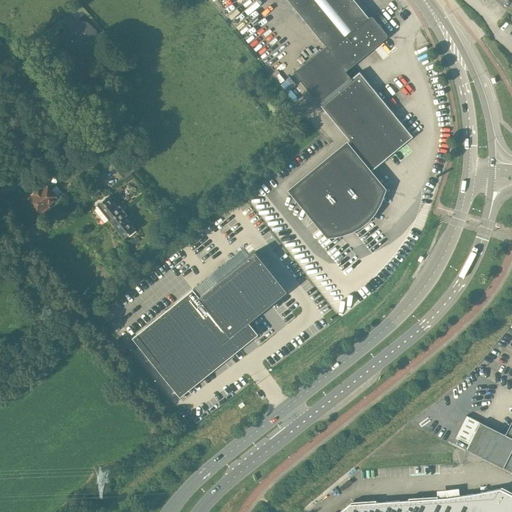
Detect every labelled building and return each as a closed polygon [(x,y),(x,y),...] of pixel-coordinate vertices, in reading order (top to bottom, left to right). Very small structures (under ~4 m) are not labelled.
[(294,72),(351,141),(292,190),(328,234),(341,232),(351,229),(360,224),(367,218),(374,210),(375,208),(377,210),(381,203),(378,202),(379,201),(383,189),(369,172),(412,136),(359,71),(352,78),(346,71),(388,37),(388,34),(373,17),(371,16),(369,18),(354,0),(288,0),(326,46),(294,72)] [(71,12),(77,20),(85,13),(78,6),(71,12)] [(67,34),(66,43),(71,51),(79,55),(88,53),(94,47),(96,38),(91,29),(83,25),(73,27),(67,34)] [(6,41),(2,45),(10,53),(14,49),(6,41)] [(120,153),(109,161),(114,167),(125,159),(120,153)] [(114,167),(119,173),(129,164),(125,159),(114,167)] [(119,173),(123,178),(134,170),(129,164),(119,173)] [(39,172),(33,178),(37,183),(44,178),(39,172)] [(34,195),(30,198),(40,211),(41,210),(43,212),(49,207),(47,205),(56,198),(46,185),(42,188),(41,187),(33,194),(34,195)] [(98,206),(112,222),(123,213),(110,197),(98,206)] [(136,229),(123,213),(112,222),(125,238),(136,229)] [(170,231),(176,226),(174,223),(167,228),(170,231)] [(194,296),(134,341),(176,396),(237,353),(229,342),(287,299),(256,259),(199,302),(194,296)] [(511,426),(508,435),(481,422),(468,415),(456,439),(469,445),(467,450),(511,472),(511,426)] [(511,511),(511,491),(502,487),(501,489),(472,494),(448,497),(438,498),(438,496),(409,498),(409,500),(377,502),(377,500),(352,501),(344,508),(345,509),(340,511),(511,511)]
